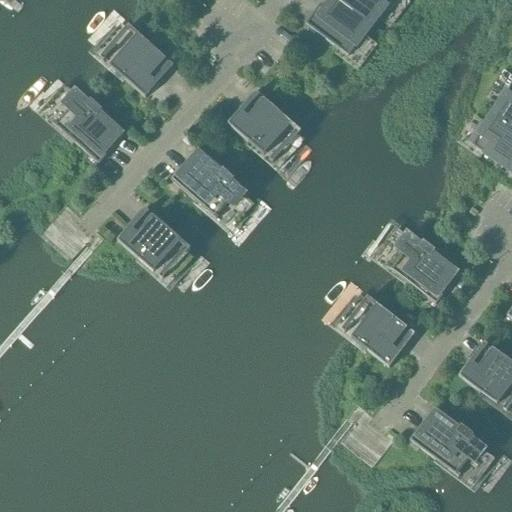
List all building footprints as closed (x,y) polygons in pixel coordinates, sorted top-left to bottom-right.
[(371,28),(333,0),(320,18),(314,13),(305,25),(348,58),(371,28)] [(333,0),(371,28),(392,0),(333,0)] [(153,50),(137,36),(109,68),(125,81),(125,82),(145,100),(158,86),(155,83),(169,68),(172,70),(174,68),(153,50)] [(511,87),(493,117),(511,129),(511,87)] [(277,112),(256,94),(254,96),(257,99),(243,114),(240,111),(228,126),(248,144),(249,144),(264,158),(292,126),(277,113),(277,112)] [(124,138),(117,132),(99,116),(102,113),(91,102),(88,106),(75,95),(64,107),(69,111),(57,124),(55,122),(53,125),(99,166),(115,147),(112,145),(119,137),(122,140),(124,138)] [(511,129),(493,117),(472,148),(511,173),(511,129)] [(187,162),(170,181),(217,222),(219,220),(217,217),(228,204),(233,208),(244,196),(231,185),(234,181),(223,171),(220,174),(196,153),(194,155),(197,157),(190,165),(187,162)] [(190,251),(173,236),(166,229),(145,211),(143,213),(146,215),(133,231),(130,228),(117,242),(138,261),(153,274),(180,245),(189,253),(190,251)] [(386,269),(398,278),(436,307),(451,287),(448,284),(454,276),(457,278),(459,276),(432,257),(435,253),(423,244),(420,247),(407,237),(397,250),(402,254),(391,268),(388,266),(386,269)] [(367,353),(389,370),(401,355),(398,352),(410,336),(413,338),(415,336),(393,319),(377,307),(351,340),(367,353)] [(511,387),(511,365),(506,361),(484,344),(482,346),(485,349),(473,365),(470,363),(458,378),(480,395),(481,395),(497,407),(511,387)] [(461,428),(458,432),(432,412),(431,414),(434,416),(428,425),(424,422),(409,442),(459,480),(461,477),(458,475),(469,461),(474,464),(484,451),(471,441),(473,437),(463,430),(461,428)]
